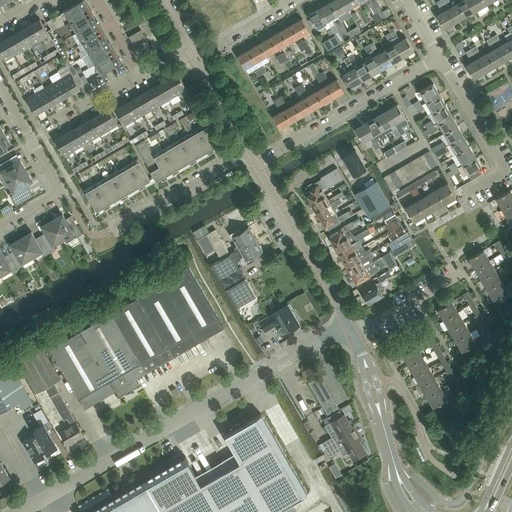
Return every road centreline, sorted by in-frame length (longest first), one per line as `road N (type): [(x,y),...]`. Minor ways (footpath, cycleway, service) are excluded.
road 1 (unclassified): [(23,511),(349,325)]
road 2 (residential): [(256,164),(440,56)]
road 3 (residential): [(0,227),(54,196),(57,183),(0,85)]
road 4 (residential): [(256,164),(349,325)]
road 5 (residential): [(464,194),(499,174),(502,163),(440,56)]
road 6 (residential): [(110,229),(249,153)]
road 7 (residential): [(354,335),(461,273)]
